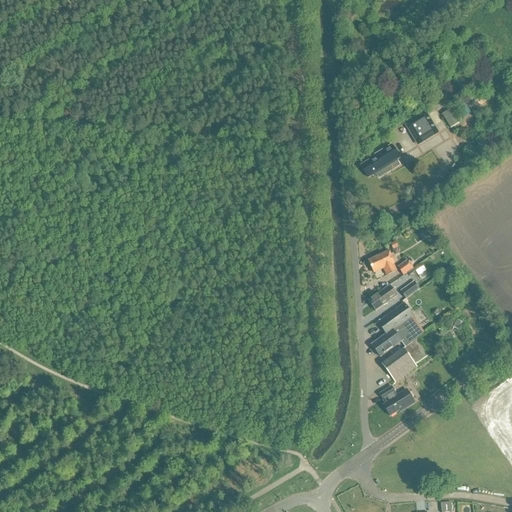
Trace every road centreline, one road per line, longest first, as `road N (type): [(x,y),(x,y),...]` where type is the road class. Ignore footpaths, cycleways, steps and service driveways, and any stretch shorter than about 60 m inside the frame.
road 1 (unclassified): [(368,453),(350,195)]
road 2 (tertiary): [(368,453),(511,344)]
